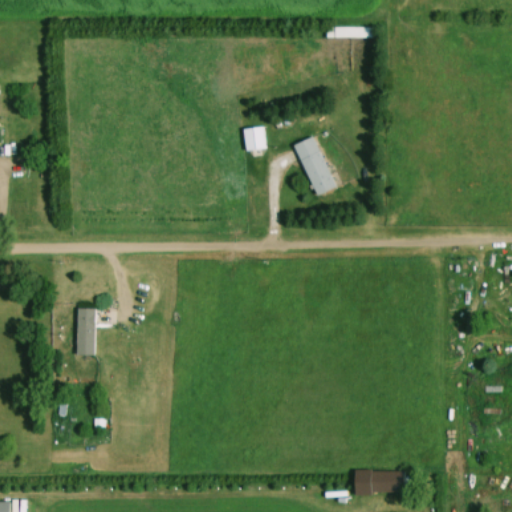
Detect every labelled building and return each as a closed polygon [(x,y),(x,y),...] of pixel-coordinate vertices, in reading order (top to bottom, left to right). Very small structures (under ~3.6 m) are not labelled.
[(324,36),(369,36),(369,27),(324,27),(324,36)] [(241,127),(241,150),(261,151),(262,128),(241,127)] [(313,195),(333,187),(310,136),(290,145),(313,195)] [(75,309),(75,355),(93,355),(93,309),(75,309)] [(401,469),(368,469),(368,494),(401,494),(401,469)]
